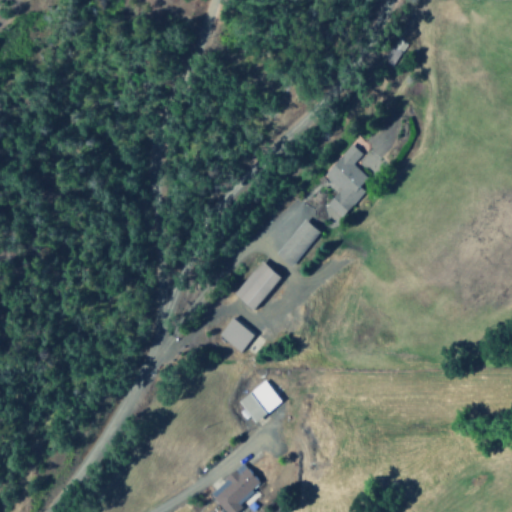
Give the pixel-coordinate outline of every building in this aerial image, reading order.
[(359,153),(348,143),(320,175),(336,189),(323,204),(338,217),(362,190),(357,186),(365,177),(350,163),(359,153)] [(316,230),(300,219),(274,255),(290,266),(316,230)] [(278,277),(258,261),(231,294),(251,311),(278,277)] [(252,335),(229,318),(215,335),(238,353),(252,335)] [(252,423),(279,401),(261,380),(235,402),(252,423)] [(229,511),(259,485),(240,464),(206,494),(222,511),(229,511)]
